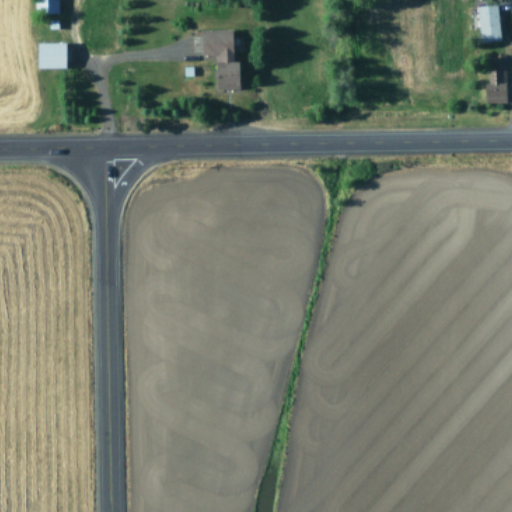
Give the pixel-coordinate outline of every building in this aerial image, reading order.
[(56,13),(55,0),(31,0),(32,13),(56,13)] [(494,4),(473,7),(479,43),(499,40),(494,4)] [(230,30),(199,30),(199,56),(213,55),(213,89),(236,89),(236,61),(230,61),(230,30)] [(63,68),(62,42),(33,43),(34,68),(63,68)] [(504,102),(503,55),(491,55),(491,69),(486,69),(486,83),(482,83),(482,103),(504,102)]
